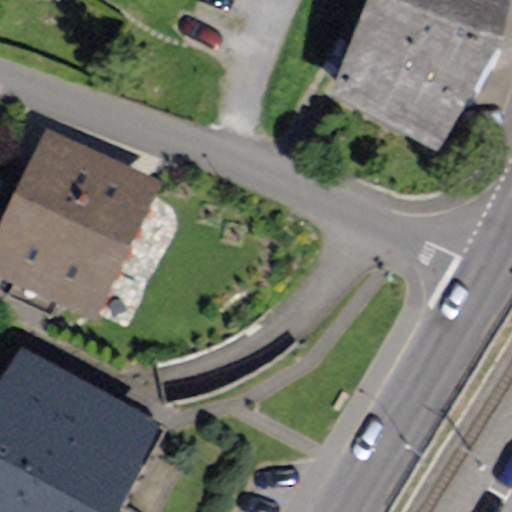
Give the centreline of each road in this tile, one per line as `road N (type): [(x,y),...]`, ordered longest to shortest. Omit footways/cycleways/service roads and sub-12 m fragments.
road 1 (residential): [(0,68),(499,266)]
road 2 (secondary): [(356,511),(499,266)]
